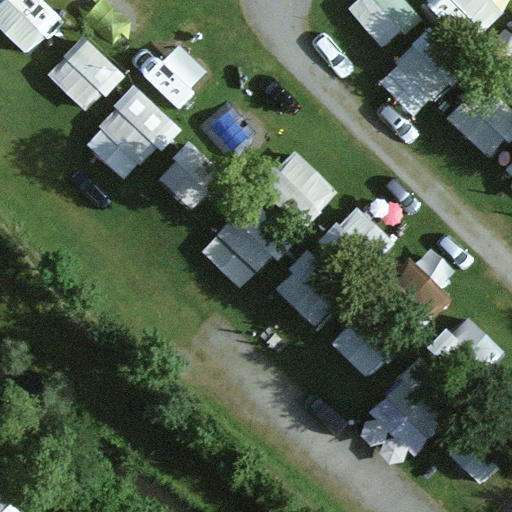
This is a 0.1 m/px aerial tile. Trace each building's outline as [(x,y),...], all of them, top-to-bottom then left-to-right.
[(0,0),(0,5),(22,49),(64,27),(50,0),(0,0)] [(415,0),(354,0),(387,39),(423,9),(415,0)] [(503,0),(435,0),(472,37),(506,3),(503,0)] [(83,31),(54,74),(98,104),(127,62),(83,31)] [(511,62),(511,32),(497,48),(511,62)] [(383,72),(418,108),(457,70),(422,34),(383,72)] [(511,102),(488,80),(457,113),(498,152),(511,137),(511,102)] [(133,175),(183,119),(141,81),(91,137),(133,175)] [(247,143),(274,122),(254,95),(226,116),(247,143)] [(322,210),(342,178),(294,146),(273,178),(322,210)] [(298,252),(280,295),(320,312),(338,269),(298,252)] [(412,368),(391,392),(425,422),(446,398),(412,368)] [(83,511),(72,502),(63,511),(83,511)]
